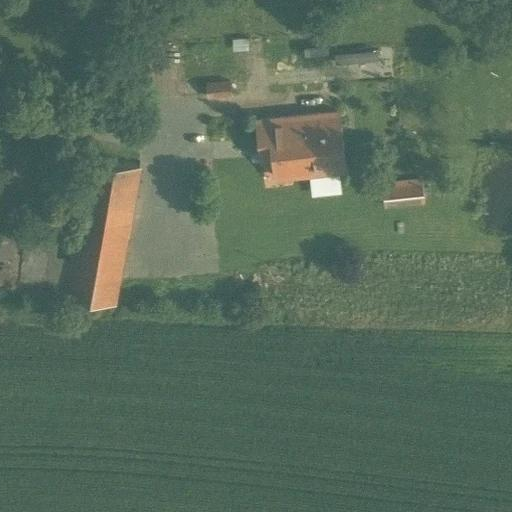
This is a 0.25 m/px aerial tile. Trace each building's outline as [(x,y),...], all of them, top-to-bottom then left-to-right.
[(229,81),(205,83),(206,95),(230,93),(229,81)] [(338,110),(257,119),(260,150),(273,149),(276,175),(346,168),(338,110)] [(40,146),(0,139),(0,280),(16,283),(40,146)] [(138,164),(89,155),(65,292),(114,301),(138,164)] [(421,181),(381,185),(383,205),(423,201),(421,181)]
